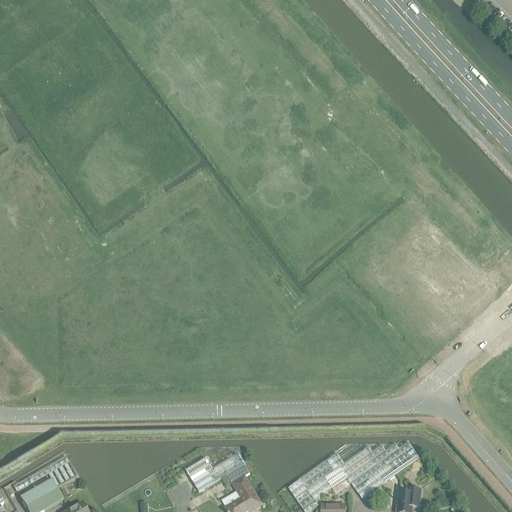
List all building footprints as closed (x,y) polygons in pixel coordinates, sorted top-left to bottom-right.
[(344,466),(336,455),(331,458),(351,485),(362,501),(419,461),(408,444),(399,451),(395,446),(385,453),(382,447),(372,455),(368,449),(344,466)] [(206,460),(186,472),(189,478),(199,494),(228,477),(239,470),(245,467),(238,455),(212,471),(206,460)] [(65,458),(13,488),(16,493),(68,463),(65,458)] [(312,511),(319,508),(315,502),(332,490),(336,496),(351,485),(331,458),(288,489),(304,511),(312,511)] [(237,493),(222,502),(226,509),(225,509),(226,511),(249,511),(250,511),(248,509),(260,502),(245,478),(250,475),(245,467),(239,470),(228,477),(237,493)] [(43,511),(62,501),(50,480),(19,499),(26,511),(43,511)] [(407,491),(407,496),(398,495),(396,511),(413,511),(413,510),(420,511),(422,492),(407,491)] [(86,511),(81,503),(65,511),(86,511)]
